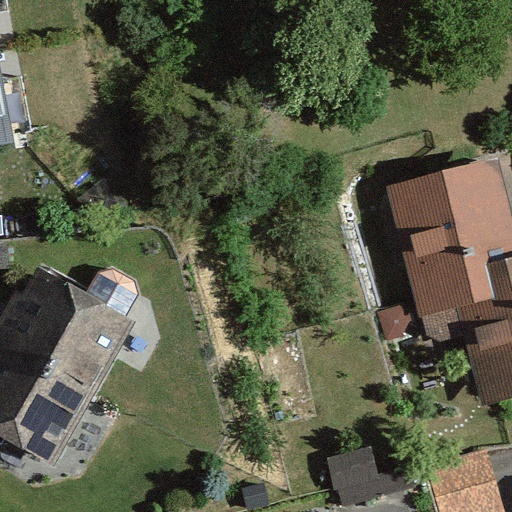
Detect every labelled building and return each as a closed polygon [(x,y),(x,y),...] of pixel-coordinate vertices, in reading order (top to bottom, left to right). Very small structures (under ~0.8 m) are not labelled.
[(0,72),(0,145),(13,143),(0,72)] [(452,272),(511,258),(511,237),(493,156),(389,180),(426,341),(466,332),(452,272)] [(511,258),(452,272),(466,332),(481,402),(511,395),(511,258)] [(0,352),(0,434),(49,462),(126,325),(42,278),(0,352)] [(417,479),(403,437),(334,460),(347,501),(417,479)] [(501,511),(502,511),(485,454),(431,469),(443,511),(501,511)]
